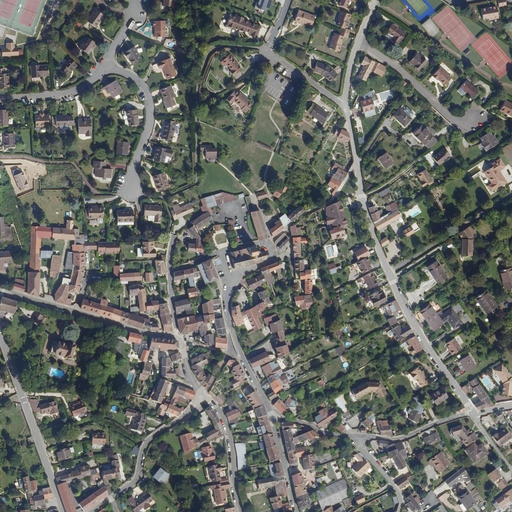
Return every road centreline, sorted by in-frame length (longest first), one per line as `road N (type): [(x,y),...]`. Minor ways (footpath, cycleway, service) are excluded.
road 1 (tertiary): [(61,511),(0,332)]
road 2 (residential): [(178,338),(0,289)]
road 3 (residential): [(345,106),(362,200),(389,274)]
road 4 (residential): [(389,274),(473,413)]
road 5 (residential): [(289,0),(266,50),(345,106)]
road 6 (residential): [(478,116),(464,124),(357,41)]
road 7 (residential): [(104,65),(134,77),(145,92),(147,130),(131,188)]
road 8 (residential): [(389,274),(511,194)]
road 9 (residential): [(231,282),(233,337),(272,417)]
road 10 (residential): [(112,497),(137,475),(148,441),(204,396)]
road 11 (residential): [(241,511),(230,433),(204,396)]
road 12 (residential): [(356,436),(404,438),(473,413)]
